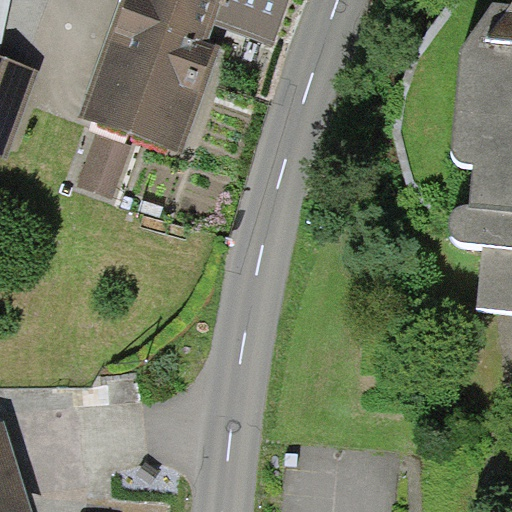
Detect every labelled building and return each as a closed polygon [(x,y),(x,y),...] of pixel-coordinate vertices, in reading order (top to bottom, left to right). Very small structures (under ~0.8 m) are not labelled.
[(122,0),(78,121),(184,160),(229,37),(272,52),(291,0),(122,0)] [(511,10),(509,14),(494,13),(464,56),(456,165),(476,167),(472,215),(460,216),(453,223),(452,239),(458,249),(483,250),(478,313),(511,316),(511,10)] [(0,53),(0,151),(12,156),(41,66),(0,53)] [(132,148),(99,137),(82,188),(114,199),(132,148)] [(0,511),(37,511),(8,418),(0,420),(0,511)]
